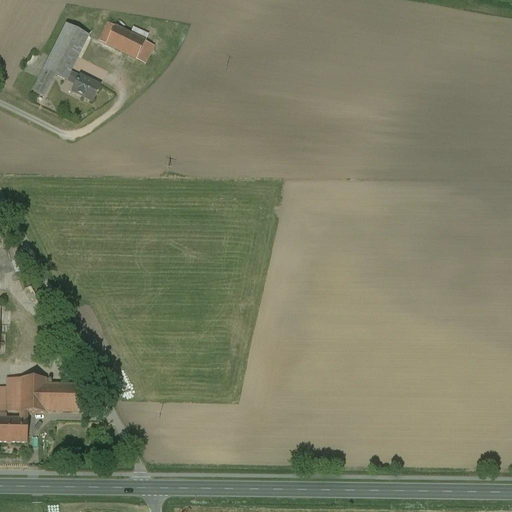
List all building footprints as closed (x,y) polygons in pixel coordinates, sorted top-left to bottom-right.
[(108,24),(99,42),(145,66),(154,48),(108,24)] [(67,26),(34,93),(43,98),(54,76),(66,81),(70,74),(88,37),(67,26)] [(70,74),(66,81),(75,85),(72,93),(92,103),(100,87),(79,77),(79,78),(70,74)] [(0,412),(20,413),(27,413),(45,414),(46,413),(88,413),(89,387),(46,386),(46,380),(8,380),(7,388),(0,388),(0,412)] [(0,443),(27,444),(28,420),(27,420),(27,413),(20,413),(20,420),(7,420),(7,415),(0,414),(0,443)]
